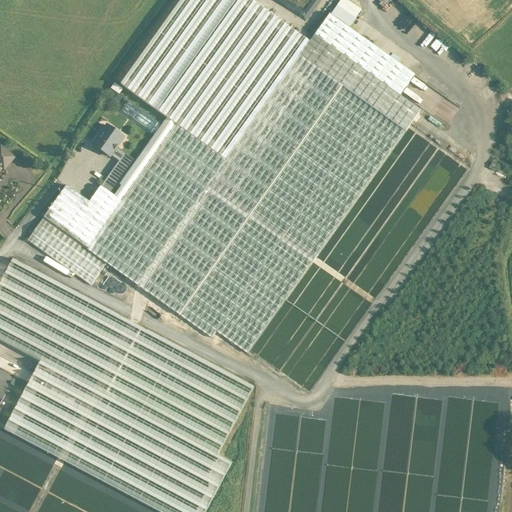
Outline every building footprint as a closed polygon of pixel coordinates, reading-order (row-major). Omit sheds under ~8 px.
[(220,0),(191,0),(127,91),(166,119),(176,126),(226,161),(300,57),(220,0)] [(361,11),(345,0),(341,0),(331,15),(349,27),(361,11)] [(415,75),(330,14),(315,35),(400,96),(415,75)] [(420,23),(412,31),(446,61),(455,51),(439,37),(438,38),(420,23)] [(400,96),(315,35),(300,57),(342,87),(405,132),(421,111),(400,96)] [(166,245),(137,286),(179,315),(342,87),(300,57),(226,161),(166,245)] [(342,87),(179,315),(211,338),(216,332),(247,354),(405,132),(342,87)] [(155,134),(162,123),(129,102),(122,113),(155,134)] [(166,119),(136,162),(119,185),(121,186),(114,196),(115,196),(109,205),(116,210),(176,126),(166,119)] [(87,250),(106,264),(137,286),(166,245),(226,161),(176,126),(116,210),(87,250)] [(109,127),(100,139),(99,138),(94,145),(110,157),(117,148),(124,138),(109,127)] [(15,159),(1,147),(0,147),(0,155),(2,157),(10,164),(15,159)] [(136,162),(117,148),(111,156),(119,161),(101,187),(114,196),(121,186),(119,185),(136,162)] [(72,179),(28,241),(37,248),(70,201),(81,185),(72,179)] [(87,250),(116,210),(109,205),(81,185),(70,201),(37,248),(91,285),(106,264),(87,250)] [(255,388),(13,260),(0,283),(0,341),(39,363),(4,430),(158,511),(206,511),(233,463),(219,456),(255,388)] [(312,305),(311,292),(303,293),(303,298),(296,299),(297,307),(293,307),(294,323),(305,322),(305,320),(313,319),(312,305)]
